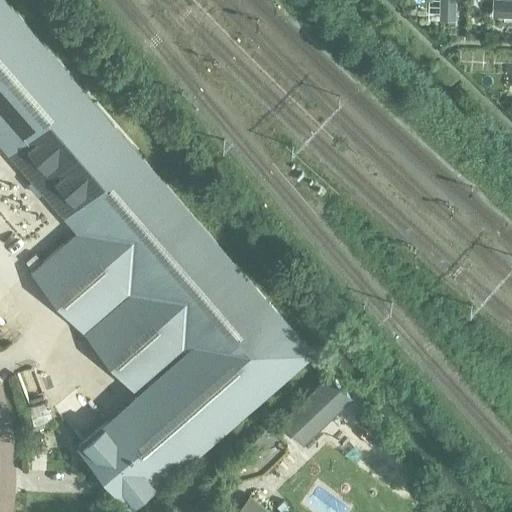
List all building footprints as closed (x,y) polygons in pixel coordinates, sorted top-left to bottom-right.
[(313,349),(127,137),(112,119),(7,0),(0,0),(0,141),(78,230),(33,269),(138,391),(78,443),(133,506),(313,349)] [(462,0),(440,0),(440,15),(452,15),(453,7),(462,7),(462,0)] [(511,0),(494,0),(493,14),(511,15),(511,0)] [(351,397),(329,374),(281,419),(302,442),(351,397)] [(272,511),(249,493),(233,511),(272,511)]
